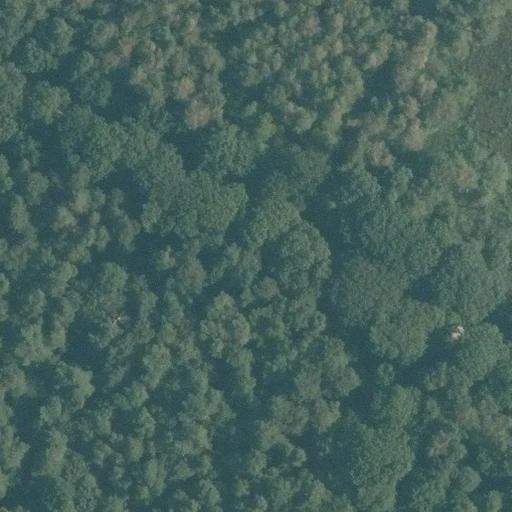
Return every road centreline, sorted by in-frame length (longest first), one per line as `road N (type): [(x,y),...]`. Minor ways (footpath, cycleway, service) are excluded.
road 1 (track): [(511,365),(334,254),(0,73)]
road 2 (track): [(328,234),(412,511)]
